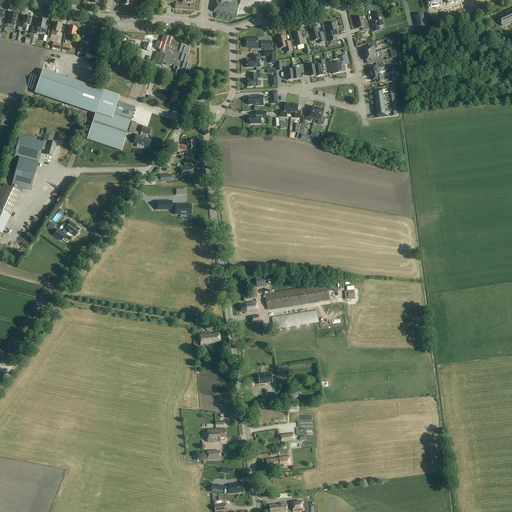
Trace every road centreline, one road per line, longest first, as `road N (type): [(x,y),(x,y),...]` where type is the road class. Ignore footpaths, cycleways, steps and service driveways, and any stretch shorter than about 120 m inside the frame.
road 1 (tertiary): [(258,511),(209,181),(207,132),(219,113)]
road 2 (unclassified): [(219,113),(199,105),(184,119),(0,385)]
road 3 (tertiary): [(203,22),(103,16),(23,0)]
